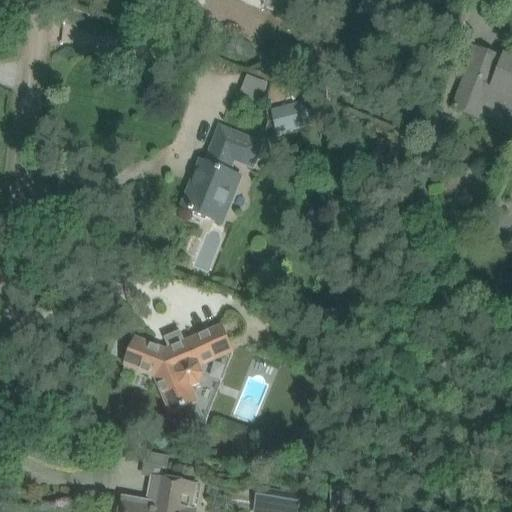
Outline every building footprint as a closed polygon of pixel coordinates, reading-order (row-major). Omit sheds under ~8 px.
[(153,0),(152,4),(178,14),(183,0),(153,0)] [(266,0),(265,6),(286,14),(291,0),(266,0)] [(469,71),(464,85),(454,109),(479,120),(485,107),(511,117),(511,57),(505,55),(495,82),(469,71)] [(238,99),(261,105),(268,82),(245,76),(238,99)] [(272,110),(277,133),(309,126),(303,102),(272,110)] [(184,208),(203,216),(218,221),(236,175),(229,173),(235,159),(254,167),(262,144),(221,128),(207,164),(203,162),(184,208)] [(270,254),(256,268),(272,283),(285,268),(270,254)] [(234,354),(230,345),(222,326),(167,350),(137,338),(126,365),(156,377),(171,414),(199,402),(194,389),(201,386),(205,376),(202,368),(234,354)] [(124,499),(122,511),(193,511),(190,511),(194,486),(163,481),(159,505),(144,503),(124,499)] [(260,489),(256,511),(298,511),(301,495),(260,489)] [(353,505),(354,490),(343,490),(343,505),(353,505)]
